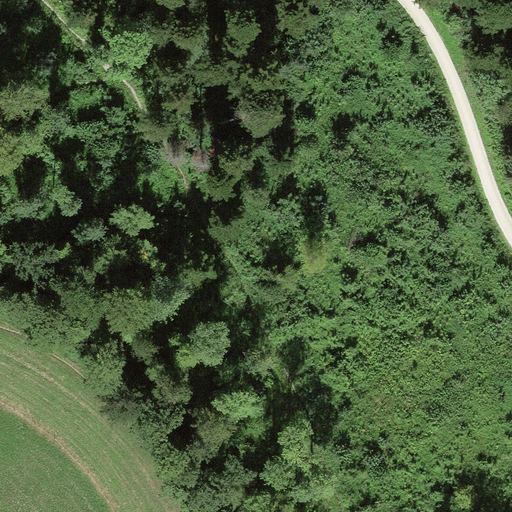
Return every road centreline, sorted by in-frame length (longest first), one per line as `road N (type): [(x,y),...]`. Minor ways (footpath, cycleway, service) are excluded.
road 1 (track): [(337,511),(201,215),(116,86)]
road 2 (track): [(511,229),(434,30),(409,0)]
